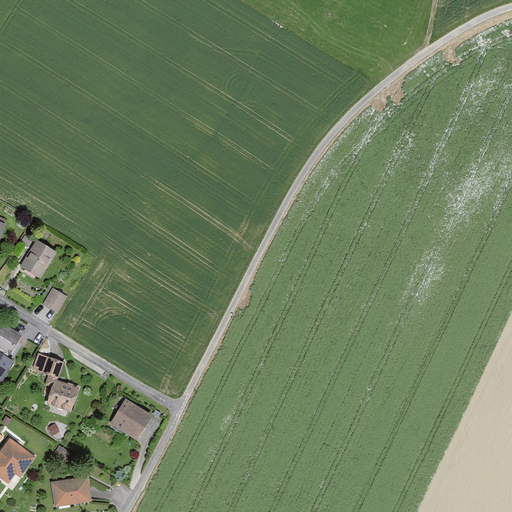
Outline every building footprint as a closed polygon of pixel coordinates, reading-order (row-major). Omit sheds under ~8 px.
[(57,251),(36,239),(20,265),(41,278),(57,251)] [(66,297),(53,289),(44,304),(57,312),(66,297)] [(22,333),(0,319),(0,346),(1,347),(0,349),(0,377),(2,379),(13,361),(7,358),(22,333)] [(46,384),(53,387),(47,403),(72,412),(80,389),(56,380),(62,363),(39,355),(35,367),(40,369),(39,371),(49,375),(46,384)] [(152,413),(125,398),(110,423),(138,438),(152,413)] [(10,437),(0,449),(0,476),(8,483),(15,474),(20,477),(36,455),(10,437)] [(88,474),(50,481),(54,507),(92,500),(88,474)]
